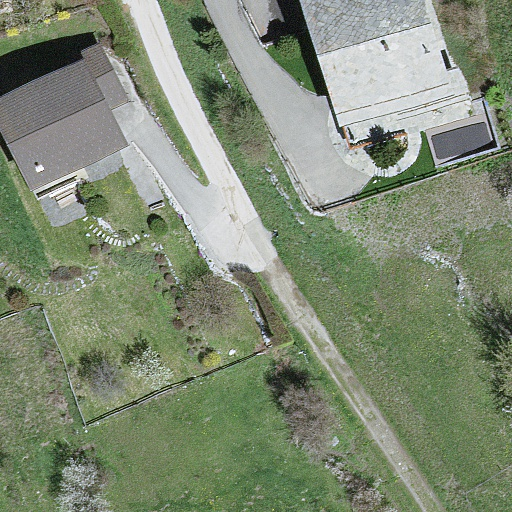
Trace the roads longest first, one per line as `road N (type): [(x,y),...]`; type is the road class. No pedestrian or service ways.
road 1 (residential): [(267,266),(139,0)]
road 2 (track): [(420,511),(267,266)]
